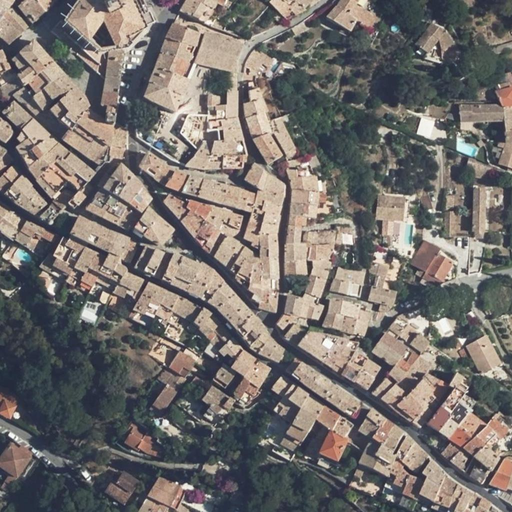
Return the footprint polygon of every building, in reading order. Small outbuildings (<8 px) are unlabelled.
[(49,10),(40,0),(23,0),(19,5),(20,6),(17,8),(32,25),(44,14),(44,13),(45,14),(49,10)] [(54,5),(50,0),(40,0),(49,10),(54,5)] [(139,8),(134,0),(75,0),(59,22),(98,55),(109,55),(123,55),(128,54),(150,30),(148,26),(155,23),(150,12),(142,15),(139,8)] [(212,9),(193,0),(186,0),(179,12),(204,24),(209,16),(212,9)] [(224,6),(211,0),(193,0),(212,9),(215,4),(223,7),(224,6)] [(295,16),(279,0),(273,0),(269,3),(276,10),(286,20),(295,16)] [(305,11),(295,0),(279,0),(295,16),(305,11)] [(317,2),(315,0),(295,0),(305,11),(317,2)] [(340,0),(339,2),(336,7),(349,15),(355,4),(347,0),(340,0)] [(0,20),(2,19),(10,7),(0,2),(0,20)] [(377,19),(360,7),(355,4),(349,15),(356,21),(355,22),(371,32),(377,19)] [(2,19),(9,25),(18,16),(10,7),(2,19)] [(336,7),(326,18),(343,28),(340,34),(347,37),(355,22),(356,21),(349,15),(336,7)] [(286,20),(276,10),(271,16),(280,25),(286,21),(286,20)] [(28,28),(18,16),(9,25),(11,27),(0,38),(8,46),(18,37),(24,32),(28,28)] [(228,22),(215,18),(210,27),(224,32),(228,22)] [(0,38),(11,27),(9,25),(2,19),(0,20),(0,38)] [(180,44),(186,30),(179,27),(180,23),(175,21),(166,40),(180,44)] [(307,29),(303,22),(298,25),(302,32),(307,29)] [(64,31),(57,25),(51,32),(58,38),(64,31)] [(298,25),(291,28),(296,36),(302,32),(298,25)] [(438,41),(445,33),(431,25),(425,32),(438,41)] [(163,47),(191,57),(196,47),(198,34),(186,30),(180,44),(166,40),(163,47)] [(414,45),(426,54),(428,55),(438,41),(425,32),(414,45)] [(223,91),(226,92),(236,93),(236,64),(243,45),(205,33),(204,33),(203,34),(198,48),(226,56),(225,72),(223,91)] [(456,51),(445,33),(438,41),(442,59),(456,51)] [(33,41),(18,55),(29,67),(36,76),(53,63),(33,41)] [(511,49),(511,42),(477,52),(479,59),(511,49)] [(160,54),(188,63),(191,57),(163,47),(160,54)] [(226,56),(198,48),(193,64),(225,72),(226,56)] [(266,67),(272,59),(269,58),(256,48),(252,52),(245,64),(244,67),(251,69),(250,74),(256,75),(257,71),(262,64),(266,67)] [(0,74),(9,70),(10,70),(1,51),(0,51),(0,74)] [(155,68),(181,79),(188,63),(160,54),(155,68)] [(422,59),(443,66),(442,59),(428,55),(426,54),(422,59)] [(29,67),(18,55),(11,61),(18,70),(21,73),(29,67)] [(123,55),(109,55),(107,72),(106,81),(105,83),(119,83),(123,55)] [(53,63),(36,76),(44,86),(60,72),(53,63)] [(36,76),(29,67),(21,73),(27,84),(36,76)] [(106,81),(107,72),(102,68),(97,73),(106,81)] [(197,76),(190,72),(186,81),(181,79),(155,68),(148,84),(169,92),(181,97),(188,82),(194,84),(197,76)] [(9,70),(0,74),(0,86),(1,87),(17,77),(14,73),(11,74),(10,72),(9,70)] [(44,86),(36,76),(27,84),(32,90),(28,93),(32,98),(36,95),(42,89),(47,95),(65,78),(60,72),(44,86)] [(511,72),(498,77),(496,79),(499,78),(511,83),(511,72)] [(24,87),(27,84),(21,73),(17,77),(24,87)] [(24,87),(17,77),(1,87),(0,87),(0,89),(0,90),(3,99),(7,100),(13,95),(16,93),(24,87)] [(75,88),(65,78),(47,95),(52,102),(58,96),(60,98),(61,99),(67,94),(75,88)] [(486,95),(489,102),(493,102),(498,101),(501,106),(501,108),(511,107),(511,83),(499,78),(496,79),(494,82),(492,82),(497,92),(486,95)] [(266,80),(257,81),(262,95),(270,92),(266,80)] [(190,93),(194,84),(188,82),(181,97),(188,100),(188,101),(194,104),(197,96),(190,93)] [(248,100),(242,100),(243,105),(244,120),(266,113),(261,101),(255,82),(247,83),(248,100)] [(119,83),(105,83),(101,106),(106,108),(115,111),(119,83)] [(181,97),(169,92),(148,84),(142,98),(152,104),(173,113),(186,126),(178,134),(188,143),(194,136),(200,143),(202,143),(209,143),(222,142),(222,131),(216,131),(214,122),(215,122),(215,118),(208,118),(208,116),(190,116),(194,104),(188,101),(188,100),(181,97)] [(28,93),(24,87),(16,93),(13,95),(23,105),(32,98),(28,93)] [(85,99),(75,88),(67,94),(61,99),(54,106),(49,111),(59,122),(74,107),(82,117),(86,112),(89,107),(85,99)] [(32,98),(23,105),(35,116),(52,102),(47,95),(42,89),(36,95),(32,98)] [(236,93),(226,92),(226,97),(226,106),(224,106),(225,121),(236,119),(236,93)] [(207,97),(207,108),(215,108),(215,118),(215,122),(225,121),(224,106),(226,106),(226,97),(207,97)] [(2,114),(16,127),(23,120),(28,125),(32,120),(13,103),(2,114)] [(496,140),(505,140),(504,129),(502,109),(501,108),(501,106),(493,106),(458,106),(460,122),(495,122),(496,140)] [(74,107),(59,122),(69,131),(71,132),(82,117),(74,107)] [(511,107),(501,108),(502,109),(504,129),(511,129),(511,107)] [(115,111),(106,108),(105,115),(104,122),(86,112),(82,117),(71,132),(69,131),(62,141),(90,160),(91,160),(101,167),(104,164),(108,163),(108,157),(122,159),(127,131),(113,129),(114,117),(115,111)] [(181,151),(188,143),(178,134),(186,126),(173,113),(165,122),(169,126),(162,134),(181,151)] [(266,113),(244,120),(248,130),(268,123),(267,122),(269,122),(266,113)] [(277,119),(269,122),(267,122),(268,123),(272,134),(285,155),(286,158),(296,154),(292,147),(284,130),(289,127),(285,116),(277,119)] [(417,134),(429,137),(434,120),(421,117),(417,134)] [(236,119),(225,121),(215,122),(214,122),(216,131),(222,131),(239,130),(236,119)] [(23,120),(16,127),(21,132),(17,138),(16,140),(20,145),(27,140),(34,148),(40,144),(49,137),(49,136),(32,120),(28,125),(23,120)] [(5,124),(0,121),(0,140),(4,143),(12,134),(5,124)] [(266,136),(272,134),(268,123),(248,130),(252,141),(266,136)] [(239,130),(222,131),(222,142),(224,142),(242,142),(239,130)] [(280,158),(266,136),(252,141),(266,166),(280,158)] [(58,145),(49,137),(40,144),(47,152),(42,157),(44,160),(58,145)] [(27,140),(20,145),(14,149),(20,158),(34,148),(27,140)] [(498,165),(511,169),(511,144),(505,144),(505,141),(501,141),(499,147),(503,149),(498,165)] [(221,170),(222,157),(224,142),(222,142),(209,143),(204,171),(221,170)] [(242,142),(224,142),(222,157),(245,158),(246,157),(242,142)] [(194,169),(204,171),(209,143),(202,143),(196,153),(184,167),(188,168),(188,170),(193,172),(194,169)] [(47,152),(40,144),(34,148),(20,158),(27,171),(42,157),(47,152)] [(67,182),(84,165),(76,159),(58,145),(44,160),(48,167),(67,182)] [(0,172),(13,160),(6,153),(0,159),(0,172)] [(153,179),(163,164),(147,154),(139,168),(153,179)] [(48,167),(44,160),(42,157),(27,171),(35,181),(43,173),(48,167)] [(244,164),(245,158),(222,157),(221,170),(240,169),(241,163),(244,164)] [(466,167),(475,169),(476,161),(468,158),(466,167)] [(293,161),(287,162),(286,163),(284,171),(294,172),(294,167),(293,161)] [(491,168),(476,161),(475,169),(475,178),(490,182),(491,168)] [(67,182),(79,192),(87,183),(97,172),(88,164),(86,166),(84,165),(67,182)] [(153,179),(164,187),(174,172),(163,164),(153,179)] [(0,192),(3,195),(21,176),(13,165),(0,178),(0,192)] [(111,178),(106,174),(97,186),(101,189),(101,190),(117,199),(123,191),(132,177),(120,166),(118,165),(116,167),(118,168),(111,178)] [(262,193),(262,192),(266,176),(252,165),(243,181),(257,190),(262,193)] [(48,167),(43,173),(51,182),(60,190),(67,182),(48,167)] [(295,172),(294,172),(284,171),(291,191),(307,193),(316,195),(314,182),(314,179),(296,179),(295,172)] [(164,187),(172,190),(181,174),(174,172),(164,187)] [(51,182),(43,173),(35,181),(43,190),(51,182)] [(172,190),(180,193),(188,177),(181,174),(172,190)] [(14,204),(30,188),(31,187),(21,176),(3,195),(14,204)] [(262,192),(282,199),(283,187),(266,176),(262,192)] [(133,199),(141,189),(140,184),(132,177),(123,191),(133,199)] [(180,193),(196,197),(202,181),(188,177),(180,193)] [(220,205),(226,188),(202,181),(196,197),(200,198),(200,199),(220,205)] [(320,181),(314,182),(316,195),(323,196),(320,181)] [(60,190),(51,182),(43,190),(51,199),(60,190)] [(79,192),(77,195),(67,205),(73,210),(93,188),(87,183),(79,192)] [(38,218),(42,214),(40,211),(45,206),(30,188),(14,204),(38,218)] [(220,205),(234,209),(239,191),(226,188),(220,205)] [(132,230),(147,208),(146,206),(150,200),(141,189),(133,199),(128,205),(124,211),(117,226),(128,232),(130,229),(132,230)] [(478,189),(473,189),(472,233),(474,233),(474,238),(482,239),(483,232),(484,189),(478,189)] [(94,198),(109,208),(117,199),(101,190),(94,198)] [(257,190),(256,196),(255,201),(279,208),(282,199),(262,192),(262,193),(257,190)] [(67,205),(77,195),(75,193),(73,195),(68,191),(64,191),(52,203),(49,208),(42,214),(38,218),(49,225),(59,214),(67,205)] [(115,205),(124,211),(128,205),(133,199),(123,191),(117,199),(109,208),(102,218),(106,221),(112,211),(115,205)] [(234,209),(243,211),(248,193),(239,191),(234,209)] [(325,196),(323,196),(316,195),(307,193),(291,191),(290,203),(287,228),(299,229),(299,226),(306,227),(307,219),(314,220),(315,203),(324,204),(325,196)] [(243,211),(250,213),(251,210),(255,201),(256,196),(248,193),(243,211)] [(194,239),(211,209),(200,205),(181,199),(173,195),(172,197),(168,195),(163,203),(176,218),(194,239)] [(102,218),(109,208),(94,198),(85,210),(102,218)] [(251,210),(263,213),(277,217),(279,208),(255,201),(251,210)] [(374,202),(374,222),(400,222),(399,215),(408,215),(407,207),(399,207),(399,202),(374,202)] [(13,242),(14,240),(26,222),(7,207),(4,205),(0,209),(0,223),(5,227),(1,233),(13,242)] [(117,226),(124,211),(115,205),(112,211),(106,221),(117,226)] [(143,237),(156,217),(147,208),(132,230),(143,237)] [(207,256),(208,254),(220,233),(218,232),(210,228),(219,211),(211,209),(194,239),(202,249),(204,251),(203,253),(207,256)] [(246,226),(260,229),(260,225),(263,213),(251,210),(250,213),(246,226)] [(218,232),(222,223),(226,213),(219,211),(210,228),(218,232)] [(444,212),(444,226),(443,238),(455,238),(455,212),(444,212)] [(242,218),(226,213),(222,223),(238,231),(242,218)] [(260,225),(276,227),(279,217),(277,217),(263,213),(260,225)] [(164,243),(173,231),(156,217),(143,237),(157,246),(160,246),(162,245),(164,243)] [(69,238),(68,240),(85,249),(85,248),(86,246),(88,244),(108,253),(117,236),(105,231),(78,218),(69,234),(70,235),(69,238)] [(40,236),(54,244),(59,236),(37,227),(26,222),(14,240),(26,247),(33,237),(35,233),(40,236)] [(238,231),(222,223),(218,232),(220,233),(229,239),(231,237),(235,234),(236,234),(238,231)] [(258,236),(275,235),(276,227),(260,225),(260,229),(258,236)] [(259,251),(258,236),(260,229),(246,226),(242,239),(251,243),(250,246),(259,251)] [(298,236),(299,229),(287,228),(285,240),(285,245),(298,245),(298,239),(298,236)] [(180,238),(173,231),(164,243),(174,247),(180,238)] [(303,236),(303,245),(306,245),(306,247),(311,247),(312,233),(305,232),(303,236)] [(334,232),(312,233),(311,247),(332,245),(334,232)] [(229,239),(220,233),(208,254),(214,258),(224,268),(238,244),(231,237),(229,239)] [(339,235),(340,244),(352,243),(351,233),(339,235)] [(259,255),(259,258),(260,258),(275,259),(275,256),(275,235),(258,236),(259,251),(259,255)] [(106,258),(119,265),(119,262),(119,258),(130,263),(139,244),(129,240),(117,236),(108,253),(107,256),(106,258)] [(85,249),(68,240),(63,238),(53,257),(49,255),(39,267),(48,273),(53,266),(69,275),(72,269),(85,249)] [(410,264),(418,269),(432,246),(424,241),(410,264)] [(238,244),(224,268),(227,270),(228,272),(243,247),(238,244)] [(306,257),(306,247),(306,245),(303,245),(298,245),(285,245),(284,264),(298,261),(298,258),(306,257)] [(332,245),(311,247),(306,247),(306,257),(306,261),(311,261),(311,262),(330,260),(332,245)] [(418,269),(425,273),(436,254),(437,254),(440,250),(432,246),(418,269)] [(142,273),(154,251),(144,247),(133,269),(142,273)] [(243,247),(228,272),(235,277),(243,262),(246,257),(249,253),(243,247)] [(96,254),(85,248),(85,249),(72,269),(69,275),(78,280),(83,272),(85,273),(86,274),(96,254)] [(142,273),(152,277),(163,255),(154,251),(142,273)] [(152,277),(160,281),(173,254),(165,251),(163,255),(152,277)] [(246,257),(243,262),(252,264),(260,265),(260,258),(259,258),(249,253),(246,257)] [(106,258),(96,254),(86,274),(85,273),(81,281),(93,287),(99,274),(103,267),(102,267),(106,258)] [(160,281),(169,285),(182,258),(173,254),(160,281)] [(425,273),(441,282),(452,263),(437,254),(436,254),(425,273)] [(125,269),(119,265),(106,258),(102,267),(103,267),(99,274),(113,281),(111,284),(117,287),(118,284),(120,285),(124,277),(126,273),(125,269)] [(169,285),(178,289),(191,262),(182,258),(169,285)] [(304,260),(298,261),(284,264),(284,278),(305,276),(304,261),(304,260)] [(179,289),(186,292),(199,266),(191,262),(178,289),(179,290),(179,289)] [(243,262),(235,277),(234,279),(248,290),(252,264),(243,262)] [(311,269),(309,276),(325,281),(328,271),(329,268),(311,262),(312,269),(311,269)] [(378,277),(384,278),(387,266),(369,262),(367,267),(369,271),(369,273),(369,275),(378,277)] [(259,290),(260,280),(260,265),(252,264),(248,290),(253,294),(250,300),(258,304),(259,299),(259,290)] [(186,292),(200,299),(212,273),(200,265),(199,266),(186,292)] [(276,281),(276,265),(260,265),(260,280),(276,281)] [(348,282),(361,285),(363,273),(338,267),(334,279),(348,282)] [(415,274),(422,278),(425,273),(418,269),(415,274)] [(139,291),(141,292),(141,288),(141,287),(144,281),(126,273),(124,277),(120,285),(138,292),(139,291)] [(204,302),(206,303),(222,283),(212,273),(200,299),(199,300),(203,302),(204,302)] [(422,278),(424,280),(428,282),(437,287),(442,285),(441,282),(425,273),(422,278)] [(69,275),(65,282),(73,287),(78,280),(69,275)] [(316,304),(325,281),(309,276),(304,294),(300,300),(301,300),(316,304)] [(378,277),(375,288),(381,290),(383,281),(384,278),(378,277)] [(346,296),(348,282),(334,279),(329,292),(346,296)] [(276,281),(260,280),(259,290),(277,291),(276,281)] [(358,298),(361,285),(348,282),(346,296),(358,298)] [(151,300),(160,304),(161,305),(167,292),(148,283),(143,293),(138,300),(133,310),(144,315),(149,305),(151,304),(150,302),(151,300)] [(206,303),(216,310),(233,295),(222,283),(206,303)] [(138,300),(143,293),(141,292),(139,291),(138,292),(120,285),(118,284),(117,287),(113,293),(124,298),(126,293),(133,297),(132,298),(138,300)] [(380,304),(378,311),(385,313),(392,307),(395,293),(381,290),(375,288),(371,287),(367,301),(380,304)] [(277,291),(259,290),(259,299),(258,304),(258,309),(260,310),(274,313),(275,313),(277,291)] [(168,323),(168,322),(174,313),(171,311),(178,297),(168,292),(167,292),(161,305),(160,304),(156,316),(168,323)] [(226,320),(235,332),(251,315),(233,295),(216,310),(226,320)] [(192,323),(199,329),(212,315),(194,304),(178,297),(171,311),(174,313),(181,316),(192,323)] [(297,318),(301,300),(300,300),(287,297),(283,314),(297,318)] [(322,306),(316,304),(301,300),(297,318),(304,318),(315,320),(316,320),(322,306)] [(370,313),(365,312),(357,310),(359,306),(329,300),(327,313),(342,317),(355,320),(367,323),(370,313)] [(84,304),(82,320),(95,322),(97,306),(84,304)] [(421,334),(419,335),(424,339),(429,333),(431,326),(431,320),(429,314),(424,305),(418,307),(423,315),(425,320),(425,325),(423,330),(421,334)] [(377,321),(385,313),(378,311),(375,320),(377,321)] [(409,324),(406,312),(398,316),(397,317),(408,325),(409,324)] [(168,322),(170,324),(175,326),(181,316),(174,313),(168,322)] [(340,331),(342,317),(327,313),(321,326),(340,331)] [(290,320),(297,318),(283,314),(276,326),(281,330),(290,320)] [(220,325),(212,315),(199,329),(203,333),(208,338),(220,325)] [(248,349),(249,349),(263,332),(265,331),(251,315),(235,332),(235,333),(248,349)] [(352,335),(355,320),(342,317),(340,331),(352,335)] [(388,329),(399,337),(402,332),(407,326),(408,325),(397,317),(388,329)] [(362,337),(367,323),(355,320),(352,335),(362,337)] [(195,335),(196,333),(199,329),(192,323),(187,330),(195,335)] [(296,346),(305,333),(293,326),(295,324),(293,323),(283,338),(296,346)] [(417,334),(407,326),(402,332),(408,336),(405,341),(410,344),(417,334)] [(219,351),(231,339),(222,327),(210,341),(219,351)] [(321,363),(336,340),(320,336),(321,332),(309,328),(306,333),(305,333),(296,346),(321,363)] [(396,341),(399,337),(388,329),(384,333),(396,341)] [(249,349),(257,354),(261,348),(269,339),(263,332),(249,349)] [(408,336),(402,332),(399,337),(405,341),(408,336)] [(384,333),(378,343),(371,352),(371,353),(382,360),(396,341),(384,333)] [(429,343),(424,339),(419,335),(417,334),(410,344),(410,345),(422,353),(429,343)] [(485,336),(466,347),(481,374),(500,364),(485,336)] [(227,354),(235,361),(242,351),(232,338),(231,339),(219,351),(213,357),(219,362),(227,354)] [(462,346),(458,338),(453,341),(458,349),(462,346)] [(257,354),(267,359),(275,345),(269,339),(261,348),(257,354)] [(331,369),(346,342),(336,340),(321,363),(323,365),(331,369)] [(382,360),(393,368),(394,366),(407,349),(396,341),(382,360)] [(340,375),(352,353),(357,345),(346,342),(331,369),(333,371),(340,375)] [(283,351),(275,345),(267,359),(276,364),(278,365),(279,362),(279,361),(283,351)] [(196,361),(199,357),(186,348),(183,353),(196,361)] [(405,375),(419,357),(407,349),(394,366),(405,375)] [(184,364),(178,373),(185,378),(196,361),(183,353),(180,351),(175,358),(184,364)] [(235,361),(229,369),(236,374),(242,378),(243,378),(253,363),(255,360),(242,351),(235,361)] [(340,375),(353,383),(359,372),(358,372),(365,361),(352,353),(340,375)] [(434,369),(419,357),(405,375),(411,379),(419,383),(425,374),(430,377),(434,369)] [(169,367),(178,373),(184,364),(175,358),(169,367)] [(305,386),(314,373),(296,360),(286,371),(293,377),(293,376),(305,386)] [(242,379),(243,379),(248,383),(257,389),(260,384),(270,368),(258,361),(256,365),(253,363),(243,378),(242,378),(242,379)] [(365,361),(358,372),(359,372),(372,380),(379,370),(365,361)] [(229,369),(223,364),(215,375),(211,380),(225,389),(236,374),(229,369)] [(387,375),(396,383),(405,375),(394,366),(393,368),(387,375)] [(176,372),(166,367),(157,378),(167,385),(176,372)] [(152,405),(163,413),(164,412),(186,379),(185,378),(178,373),(176,372),(167,385),(152,405)] [(366,390),(372,380),(359,372),(353,383),(366,391),(367,390),(366,390)] [(310,389),(311,390),(320,378),(320,377),(314,373),(305,386),(310,389)] [(236,374),(225,389),(230,393),(232,394),(243,379),(242,379),(242,378),(236,374)] [(404,419),(421,402),(429,394),(433,390),(439,382),(430,377),(425,374),(419,383),(409,393),(392,409),(404,419)] [(436,431),(455,405),(462,395),(466,389),(458,384),(462,379),(454,374),(447,386),(447,387),(452,390),(439,408),(426,425),(436,431)] [(399,391),(411,379),(405,375),(396,383),(393,385),(399,391)] [(284,398),(289,402),(299,388),(282,376),(272,389),(284,398)] [(196,387),(201,380),(196,377),(190,384),(196,387)] [(311,390),(325,400),(333,387),(320,378),(311,390)] [(243,379),(232,394),(239,400),(248,383),(243,379)] [(409,393),(419,383),(411,379),(399,391),(386,405),(392,409),(409,393)] [(470,384),(462,379),(458,384),(466,389),(470,384)] [(379,399),(391,387),(384,380),(371,394),(379,399)] [(447,387),(447,386),(439,382),(433,390),(429,394),(437,404),(447,387)] [(248,383),(239,400),(246,405),(248,404),(257,389),(248,383)] [(379,399),(386,405),(399,391),(393,385),(391,387),(379,399)] [(208,412),(204,416),(211,421),(222,407),(228,411),(234,402),(228,399),(211,387),(202,400),(208,405),(211,407),(208,412)] [(325,400),(338,409),(347,397),(340,392),(333,387),(325,400)] [(0,413),(9,418),(19,399),(14,396),(0,388),(0,413)] [(302,411),(310,397),(304,392),(299,388),(289,402),(302,411)] [(271,391),(269,394),(281,402),(284,398),(272,389),(271,391)] [(437,404),(429,394),(421,402),(426,407),(431,412),(437,404)] [(474,403),(462,395),(455,405),(467,414),(474,403)] [(309,434),(311,430),(316,421),(325,407),(314,399),(310,397),(302,411),(294,425),(291,430),(287,428),(285,433),(288,434),(281,445),(296,453),(308,434),(309,434)] [(357,404),(353,400),(347,397),(338,409),(353,419),(357,413),(358,413),(364,406),(358,403),(357,404)] [(281,402),(274,411),(294,425),(302,411),(289,402),(284,398),(281,402)] [(410,423),(426,407),(421,402),(404,419),(410,423)] [(160,417),(163,413),(152,405),(149,409),(160,417)] [(436,431),(447,439),(467,414),(455,405),(436,431)] [(325,407),(316,421),(320,424),(324,427),(332,433),(333,433),(341,418),(326,408),(325,407)] [(418,429),(431,412),(426,407),(410,423),(418,429)] [(373,411),(367,418),(380,429),(382,430),(387,422),(373,411)] [(469,454),(472,457),(483,446),(473,438),(484,427),(467,414),(447,439),(451,441),(440,454),(460,470),(469,454)] [(345,447),(358,456),(360,451),(345,440),(354,427),(341,418),(333,433),(332,433),(321,455),(339,462),(345,447)] [(359,431),(370,438),(373,440),(380,429),(367,418),(360,431),(359,431)] [(502,428),(491,418),(484,427),(473,438),(483,446),(487,450),(509,430),(504,426),(502,428)] [(314,432),(320,424),(316,421),(311,430),(314,432)] [(382,430),(380,429),(373,440),(384,447),(390,439),(389,438),(395,428),(395,427),(387,422),(382,430)] [(144,440),(149,432),(133,423),(132,425),(135,427),(125,443),(138,451),(140,449),(147,453),(154,443),(144,440)] [(319,459),(319,458),(321,455),(332,433),(324,427),(315,441),(313,440),(306,452),(319,459)] [(404,434),(395,428),(389,438),(390,439),(384,447),(394,454),(401,440),(404,434)] [(157,438),(149,432),(144,440),(154,443),(157,438)] [(412,450),(415,446),(408,438),(401,448),(396,458),(397,459),(398,460),(403,464),(409,454),(412,450)] [(376,472),(389,479),(397,459),(396,458),(393,457),(394,454),(384,447),(373,440),(370,445),(364,454),(360,465),(366,467),(376,472)] [(30,458),(29,457),(18,450),(10,445),(0,459),(0,466),(4,469),(15,477),(17,478),(30,458)] [(21,446),(18,450),(29,457),(32,454),(21,446)] [(410,469),(421,452),(422,450),(416,446),(415,446),(412,450),(409,454),(403,464),(405,466),(410,469)] [(497,459),(487,450),(483,446),(472,457),(477,461),(476,464),(479,467),(481,465),(489,472),(497,459)] [(429,457),(421,452),(410,469),(418,474),(429,457)] [(336,466),(339,462),(321,455),(319,458),(336,466)] [(511,464),(510,464),(511,458),(507,458),(506,458),(503,459),(489,484),(504,490),(505,491),(506,488),(511,470),(511,464)] [(418,501),(428,479),(423,475),(420,481),(410,477),(410,476),(403,470),(405,466),(403,464),(398,460),(397,459),(389,479),(385,488),(418,501)] [(431,462),(423,475),(428,479),(418,501),(432,508),(435,503),(440,492),(446,479),(439,471),(431,462)] [(482,483),(489,472),(481,465),(479,467),(476,464),(469,476),(481,484),(482,483)] [(361,478),(366,467),(360,465),(355,475),(361,478)] [(8,478),(13,481),(15,477),(4,469),(1,473),(8,478)] [(115,475),(109,485),(105,492),(124,504),(139,483),(123,473),(120,478),(115,475)] [(181,503),(186,491),(187,491),(160,478),(137,511),(166,511),(170,507),(179,511),(182,511),(186,506),(181,503)] [(446,479),(440,492),(453,496),(458,486),(455,484),(446,479)] [(12,487),(10,485),(5,482),(1,487),(8,492),(12,487)] [(100,488),(105,492),(109,485),(104,482),(100,488)] [(241,486),(236,484),(232,493),(238,495),(241,486)] [(458,486),(453,496),(454,497),(450,509),(449,509),(448,511),(455,511),(465,492),(466,491),(458,486)] [(511,505),(511,502),(511,490),(506,488),(505,491),(504,490),(500,498),(511,505)] [(453,496),(440,492),(435,503),(432,508),(440,511),(448,511),(449,509),(450,509),(454,497),(453,496)] [(465,492),(455,511),(465,511),(467,509),(473,497),(465,492)] [(473,497),(467,509),(471,511),(475,511),(482,500),(473,495),(473,497)] [(475,511),(486,511),(490,505),(482,500),(475,511)]
